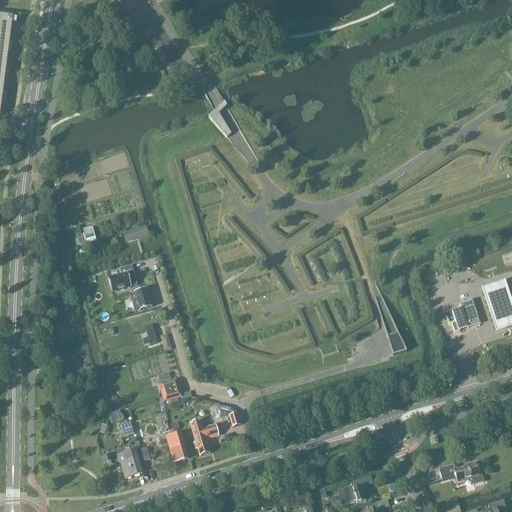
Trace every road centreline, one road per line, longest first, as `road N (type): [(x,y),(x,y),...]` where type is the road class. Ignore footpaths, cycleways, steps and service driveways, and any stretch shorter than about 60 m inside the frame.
road 1 (tertiary): [(51,0),(21,201),(13,511)]
road 2 (tertiary): [(115,511),(387,422)]
road 3 (tertiary): [(387,422),(511,382)]
